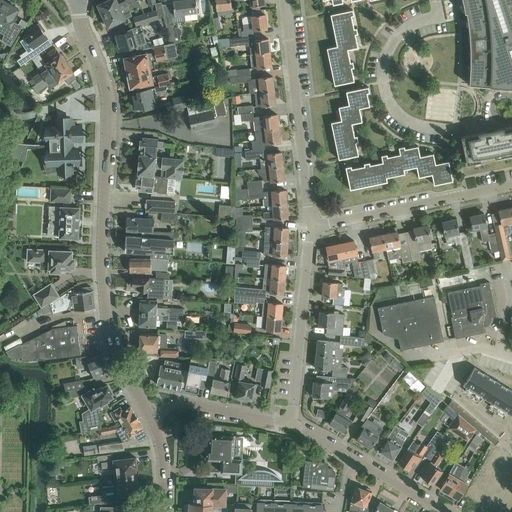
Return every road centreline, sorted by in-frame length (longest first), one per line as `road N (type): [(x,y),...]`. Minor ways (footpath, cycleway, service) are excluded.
road 1 (residential): [(149,416),(106,322),(108,107),(78,0)]
road 2 (residential): [(309,227),(284,0)]
road 3 (unclassified): [(309,227),(511,186)]
road 4 (residential): [(443,131),(397,124),(378,86),(383,49),(402,28),(425,22),(428,0)]
road 5 (residential): [(290,424),(309,227)]
road 6 (residential): [(290,424),(181,403),(149,416)]
